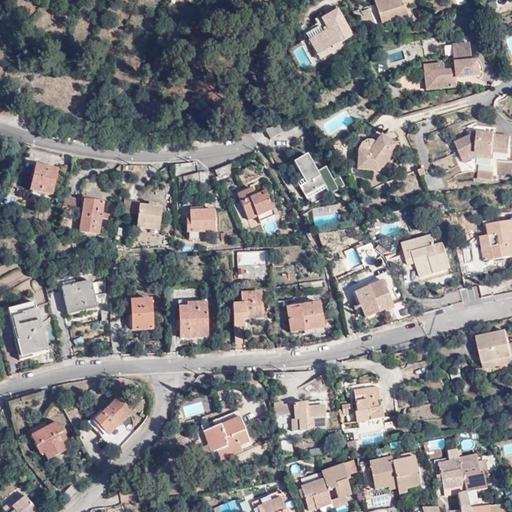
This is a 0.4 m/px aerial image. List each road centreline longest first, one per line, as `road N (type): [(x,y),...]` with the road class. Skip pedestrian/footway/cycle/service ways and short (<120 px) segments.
road 1 (residential): [(0,126),(140,157),(256,141)]
road 2 (residential): [(160,366),(319,357),(413,330)]
road 3 (residential): [(160,366),(155,423),(73,511)]
road 4 (residential): [(0,391),(84,370),(160,366)]
